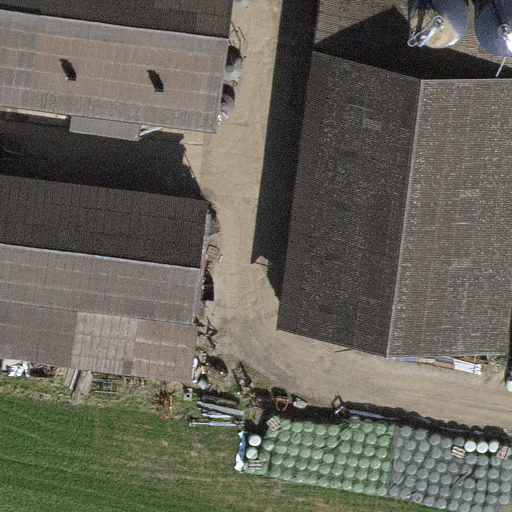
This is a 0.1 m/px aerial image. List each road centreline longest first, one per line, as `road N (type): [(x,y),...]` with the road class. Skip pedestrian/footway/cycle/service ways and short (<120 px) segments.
road 1 (track): [(511,396),(303,373),(264,348),(244,304),(282,0)]
road 2 (residential): [(0,142),(255,172)]
